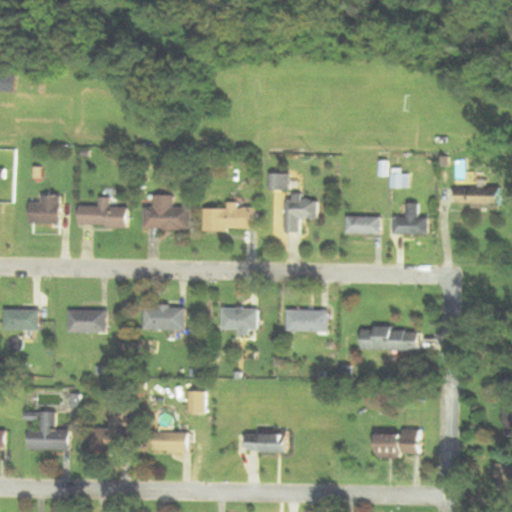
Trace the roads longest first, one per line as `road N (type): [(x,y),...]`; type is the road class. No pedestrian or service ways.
road 1 (residential): [(450,281),(0,268)]
road 2 (residential): [(449,501),(0,490)]
road 3 (residential): [(449,511),(450,281)]
